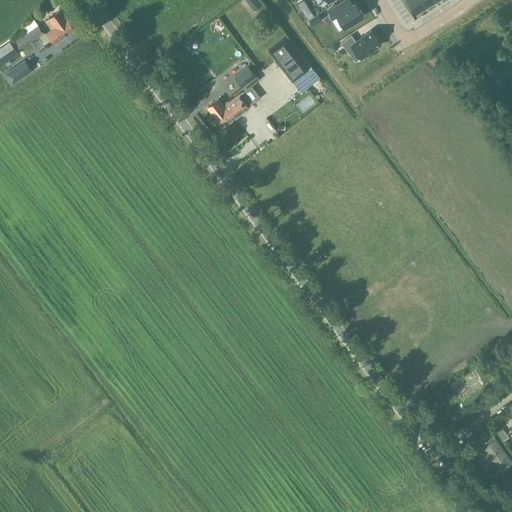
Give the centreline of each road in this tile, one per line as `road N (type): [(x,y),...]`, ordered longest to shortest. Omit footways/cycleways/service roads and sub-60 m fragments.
road 1 (unclassified): [(502,511),(343,339),(85,0)]
road 2 (residential): [(378,0),(409,36),(471,0)]
